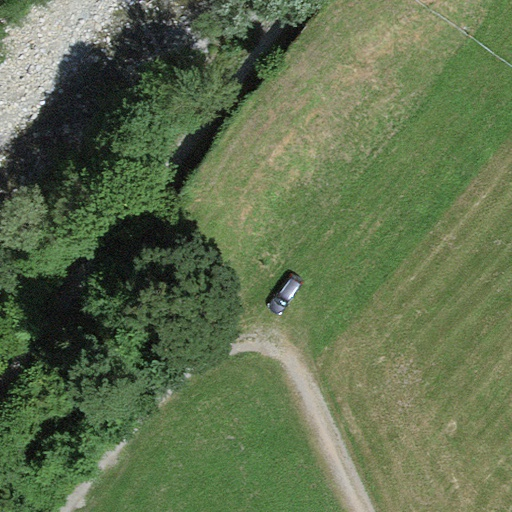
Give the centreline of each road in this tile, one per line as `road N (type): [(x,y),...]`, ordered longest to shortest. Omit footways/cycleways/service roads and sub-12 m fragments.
road 1 (track): [(0,384),(301,0)]
road 2 (track): [(65,511),(161,391),(185,369),(251,341),(287,354),(361,511)]
